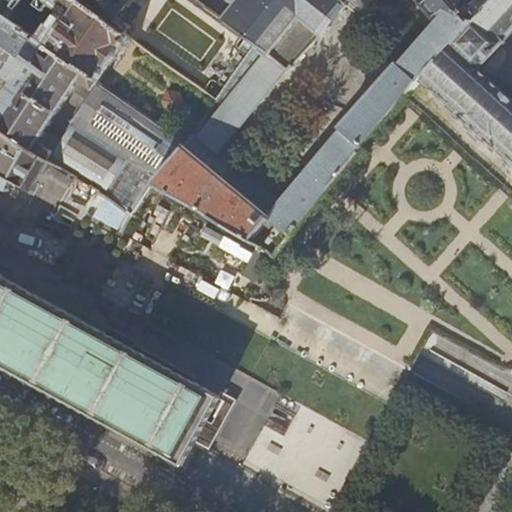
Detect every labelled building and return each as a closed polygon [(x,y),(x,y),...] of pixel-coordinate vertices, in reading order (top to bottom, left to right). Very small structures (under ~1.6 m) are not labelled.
[(0,0),(0,13),(97,83),(129,38),(125,35),(76,0),(0,0)] [(76,0),(125,35),(130,28),(117,18),(129,0),(76,0)] [(245,0),(228,22),(257,45),(217,99),(185,144),(154,181),(273,252),(420,80),(484,13),(482,11),(493,0),(245,0)] [(511,0),(493,0),(482,11),(484,13),(420,80),(458,115),(456,117),(495,152),(497,151),(511,165),(511,0)] [(0,75),(10,82),(0,98),(0,188),(5,191),(9,183),(29,193),(47,161),(97,192),(97,194),(132,211),(154,181),(185,144),(97,83),(0,13),(0,75)] [(169,109),(176,109),(181,103),(179,95),(170,94),(165,101),(169,109)] [(196,442),(222,398),(0,276),(0,365),(165,456),(183,466),(196,442)]
